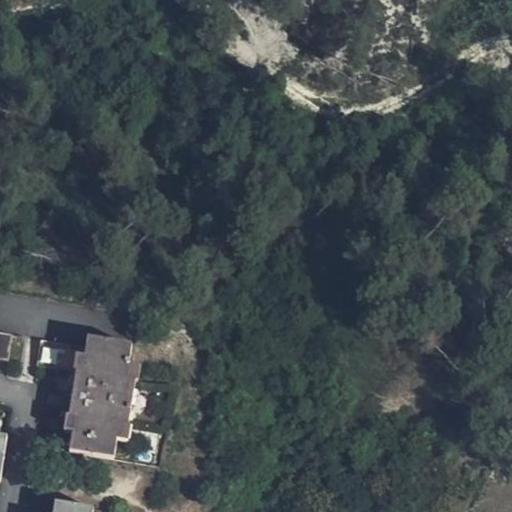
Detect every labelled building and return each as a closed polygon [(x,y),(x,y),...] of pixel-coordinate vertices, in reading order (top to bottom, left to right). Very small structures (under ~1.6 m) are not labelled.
[(12,336),(0,334),(0,360),(9,362),(12,336)] [(106,353),(108,343),(88,339),(88,350),(106,353)] [(126,381),(129,366),(132,347),(108,343),(106,353),(88,350),(42,342),(38,367),(78,374),(74,394),(72,408),(62,405),(60,416),(67,417),(75,419),(73,434),(70,453),(113,460),(116,442),(118,427),(129,428),(136,383),(126,381)] [(141,368),(129,366),(126,381),(136,383),(139,383),(141,368)] [(72,408),(74,394),(64,392),(62,405),(72,408)] [(65,433),(73,434),(75,419),(67,417),(65,433)] [(131,429),(129,428),(118,427),(116,442),(129,444),(131,429)] [(459,472),(441,454),(430,465),(448,483),(459,472)]
